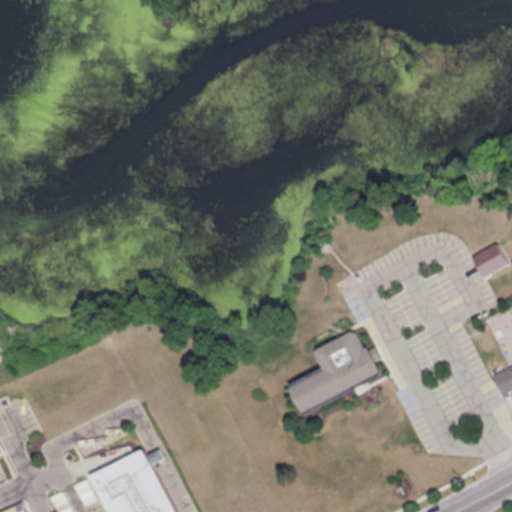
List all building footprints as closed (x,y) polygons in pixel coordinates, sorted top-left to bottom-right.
[(474,254),(500,240),(511,261),(486,275),(474,254)] [(308,415),(292,385),(326,368),(319,354),(320,350),(355,332),(359,334),(367,349),(369,348),(371,352),(379,348),(384,359),(377,363),(384,375),(308,415)] [(511,368),(511,391),(510,392),(511,395),(506,397),(496,376),(511,368)] [(144,452),(148,458),(160,452),(165,460),(152,467),(174,511),(109,511),(92,478),(144,452)] [(0,511),(0,508),(23,497),(30,511),(0,511)]
